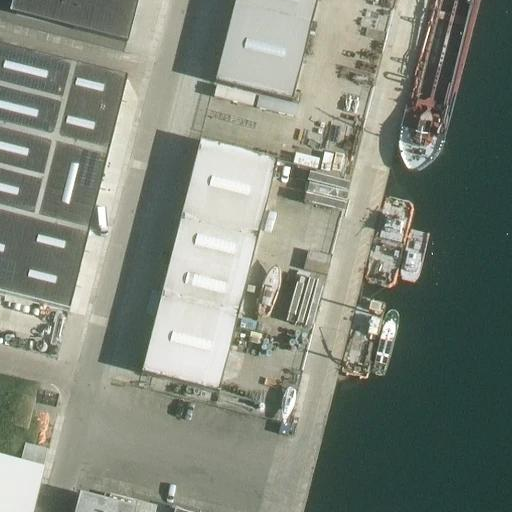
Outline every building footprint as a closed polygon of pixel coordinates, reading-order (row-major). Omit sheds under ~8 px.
[(20,0),(17,14),(72,27),(72,30),(125,43),(135,0),(20,0)] [(291,103),(316,0),(234,0),(213,83),(291,103)] [(0,46),(0,295),(68,312),(126,78),(0,46)] [(199,141),(140,374),(217,393),(276,160),(199,141)] [(0,388),(0,442),(10,445),(14,428),(26,431),(34,399),(22,396),(22,395),(0,388)] [(0,511),(31,511),(43,468),(0,457),(0,511)] [(107,501),(78,494),(73,511),(176,511),(109,495),(107,501)]
